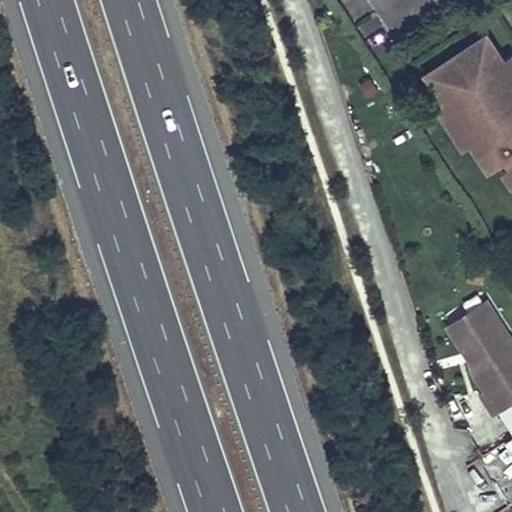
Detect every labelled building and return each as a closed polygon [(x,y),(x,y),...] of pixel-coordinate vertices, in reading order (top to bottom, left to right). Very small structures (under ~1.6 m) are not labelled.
[(473,16),(415,55),(433,83),(460,123),(478,151),(495,140),(500,146),(509,161),(511,165),(511,74),(508,68),(489,40),(473,16)] [(511,56),(498,35),(489,40),(508,68),(511,64),(511,56)] [(433,83),(425,88),(452,129),(460,123),(433,83)] [(500,146),(491,152),(501,166),(509,161),(500,146)] [(511,342),(485,300),(463,315),(471,327),(463,332),(478,355),(468,361),(472,374),(483,392),(478,395),(491,415),(511,402),(511,401),(511,342)] [(463,315),(445,326),(468,361),(478,355),(463,332),(471,327),(463,315)]
